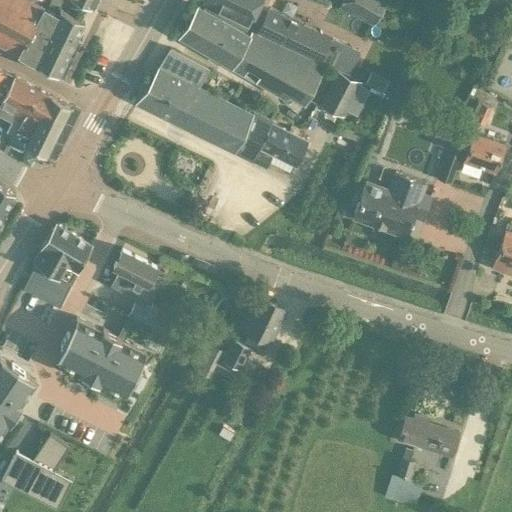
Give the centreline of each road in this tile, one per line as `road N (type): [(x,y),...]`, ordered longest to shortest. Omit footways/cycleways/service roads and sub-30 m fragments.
road 1 (residential): [(449,335),(117,212)]
road 2 (residential): [(118,424),(52,390),(41,357),(117,212)]
road 3 (residential): [(449,335),(482,215),(511,148)]
road 4 (tertiary): [(102,108),(164,0)]
